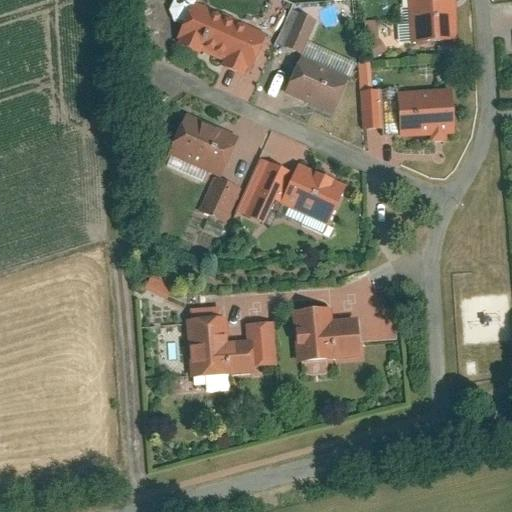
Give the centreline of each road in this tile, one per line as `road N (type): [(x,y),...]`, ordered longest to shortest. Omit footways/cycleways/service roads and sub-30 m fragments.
road 1 (residential): [(482,0),(490,99),(476,154),(435,243),(428,291),(441,436)]
road 2 (residential): [(441,436),(147,511)]
